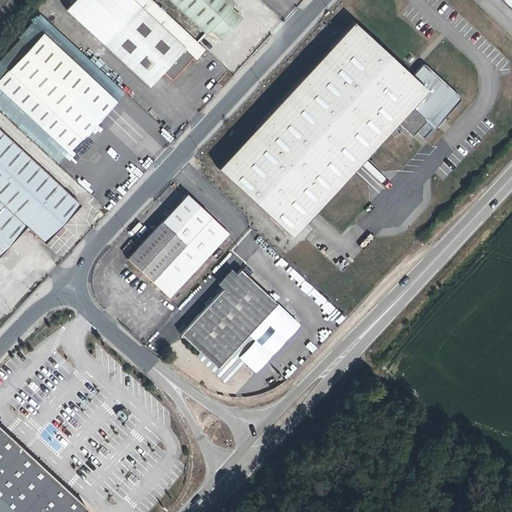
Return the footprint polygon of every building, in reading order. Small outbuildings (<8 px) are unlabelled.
[(133,0),(72,0),(64,10),(150,86),(163,71),(172,80),(194,56),(133,0)] [(225,12),(228,9),(219,0),(169,0),(206,33),(208,30),(211,27),(217,33),(224,32),(232,23),(232,17),(225,12)] [(219,0),(228,9),(229,8),(231,6),(225,0),(219,0)] [(511,0),(501,0),(511,9),(511,7),(511,0)] [(211,27),(208,30),(220,40),(240,19),(229,8),(228,9),(225,12),(232,17),(232,23),(224,32),(217,33),(211,27)] [(421,65),(411,77),(353,22),(217,168),(290,236),(396,122),(410,135),(415,131),(424,139),(459,102),(460,101),(460,99),(460,98),(459,97),(426,66),(425,65),(424,64),(422,65),(421,65)] [(0,90),(66,154),(115,103),(42,33),(0,79),(0,90)] [(214,92),(219,87),(216,84),(211,90),(214,92)] [(44,244),(80,205),(0,129),(0,254),(26,227),(44,244)] [(169,297),(229,232),(187,193),(126,258),(169,297)] [(180,334),(200,353),(216,368),(269,312),(276,304),(240,269),(180,334)] [(292,333),(269,312),(216,368),(200,353),(197,356),(225,383),(244,362),(255,372),(292,333)] [(50,367),(67,379),(74,368),(56,357),(50,367)] [(0,511),(79,511),(84,507),(0,429),(0,511)]
